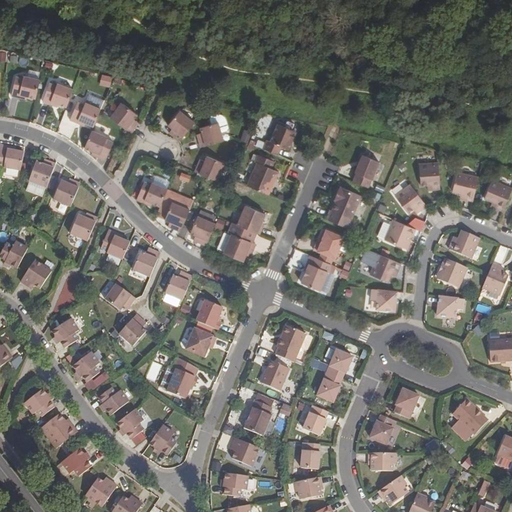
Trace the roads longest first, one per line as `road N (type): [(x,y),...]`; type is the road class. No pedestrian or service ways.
road 1 (residential): [(264,292),(168,246),(49,142),(0,129)]
road 2 (residential): [(0,303),(18,316),(106,439),(183,487)]
road 3 (residential): [(183,487),(264,292)]
road 4 (residential): [(511,243),(462,224),(433,234),(412,334)]
road 5 (residential): [(362,511),(344,464),(350,426),(379,361)]
road 6 (residential): [(264,292),(322,173)]
road 7 (residential): [(378,341),(264,292)]
